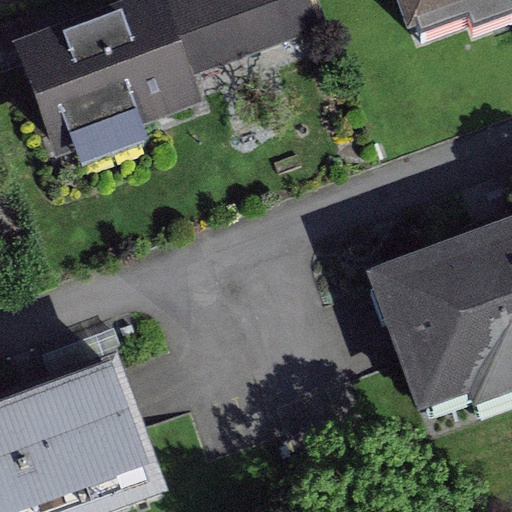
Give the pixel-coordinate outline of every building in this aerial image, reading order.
[(225,96),(210,54),(190,0),(152,0),(31,43),(70,152),(225,96)] [(308,0),(190,0),(210,54),(314,17),(308,0)] [(395,0),(407,29),(486,0),(395,0)] [(511,229),(383,279),(432,408),(511,377),(511,229)] [(124,363),(0,407),(0,511),(112,511),(170,491),(124,363)]
